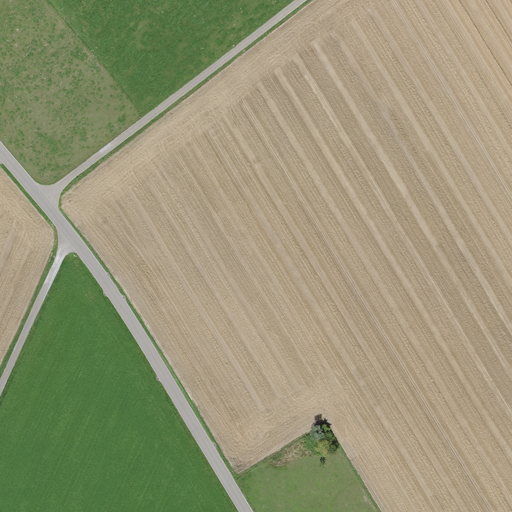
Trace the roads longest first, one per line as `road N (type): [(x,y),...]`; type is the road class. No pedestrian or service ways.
road 1 (unclassified): [(0,148),(101,274),(245,511)]
road 2 (track): [(44,200),(304,0)]
road 3 (track): [(0,389),(70,235)]
